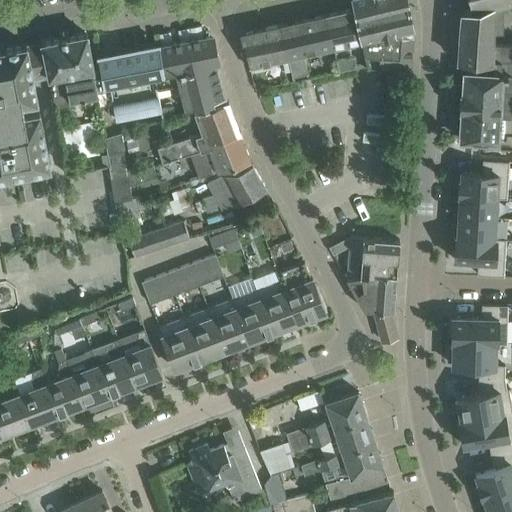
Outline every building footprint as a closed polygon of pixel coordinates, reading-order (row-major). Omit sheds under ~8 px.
[(407,0),(353,0),(355,8),(362,40),(414,28),(407,0)] [(461,11),(460,40),(494,43),(511,44),(511,0),(469,0),(472,9),(463,11),(461,11)] [(355,8),(326,14),(334,49),(358,43),(358,41),(362,40),(355,8)] [(326,14),(281,24),(289,59),(291,70),(306,67),(303,55),(334,49),(326,14)] [(281,24),(242,32),(250,67),(289,59),(281,24)] [(414,28),(362,40),(368,65),(368,66),(377,67),(411,69),(414,28)] [(92,60),(87,33),(41,42),(47,74),(47,75),(48,75),(53,102),(54,102),(59,106),(67,104),(71,100),(70,97),(97,93),(97,97),(99,104),(113,101),(110,83),(102,84),(99,59),(92,60)] [(218,63),(219,63),(214,38),(210,35),(160,45),(164,72),(154,74),(161,110),(163,119),(163,121),(165,120),(164,119),(157,87),(178,82),(185,108),(194,106),(227,96),(218,63)] [(38,100),(33,78),(47,75),(47,74),(41,42),(27,44),(0,49),(0,176),(50,167),(40,111),(25,114),(23,103),(38,100)] [(110,83),(113,101),(115,119),(161,110),(154,74),(164,72),(160,45),(160,43),(141,47),(141,45),(133,46),(134,48),(122,51),(122,48),(115,49),(115,52),(98,55),(99,59),(102,84),(110,83)] [(460,90),(459,110),(462,110),(500,111),(509,113),(511,83),(511,62),(495,62),(494,73),(464,71),(463,91),(460,90)] [(201,145),(240,130),(229,101),(196,113),(202,131),(157,146),(162,161),(190,152),(202,148),(201,145)] [(462,110),(460,138),(488,140),(487,145),(511,146),(511,132),(507,132),(506,137),(498,137),(500,111),(462,110)] [(218,173),(252,160),(240,130),(201,145),(202,148),(190,152),(195,166),(214,158),(217,165),(218,173)] [(112,178),(117,176),(127,173),(123,149),(122,131),(106,136),(106,142),(108,154),(112,178)] [(129,152),(139,149),(137,139),(138,139),(135,131),(125,133),(128,142),(127,142),(129,152)] [(96,156),(108,154),(106,142),(94,144),(96,156)] [(460,179),(459,193),(507,196),(509,161),(487,159),(483,159),(483,172),(462,171),(461,175),(461,179),(460,179)] [(250,198),(267,188),(253,163),(241,168),(225,172),(207,182),(213,194),(202,197),(208,210),(221,207),(222,209),(237,204),(250,198)] [(103,165),(78,167),(80,188),(104,186),(103,165)] [(116,201),(132,197),(127,173),(117,176),(112,178),(116,201)] [(175,213),(192,207),(185,187),(169,192),(172,199),(156,203),(160,214),(174,210),(175,213)] [(460,195),(459,215),(496,217),(497,197),(507,197),(507,196),(459,193),(459,194),(460,194),(460,195)] [(132,197),(116,201),(123,228),(143,224),(141,213),(149,212),(145,195),(132,197)] [(456,235),(456,236),(506,240),(506,238),(495,238),(496,217),(459,215),(458,232),(458,235),(456,235)] [(135,254),(190,236),(183,217),(128,235),(135,254)] [(238,237),(234,226),(209,236),(213,246),(238,237)] [(350,235),(347,276),(397,280),(400,239),(350,235)] [(456,236),(455,259),(479,260),(478,272),(478,273),(483,274),(504,275),(506,240),(456,236)] [(294,247),(291,239),(280,243),(284,251),(294,247)] [(203,257),(211,279),(224,274),(215,252),(203,257)] [(199,284),(211,279),(203,257),(191,261),(199,284)] [(311,278),(305,260),(277,271),(280,278),(281,278),(298,321),(326,311),(313,277),(311,278)] [(187,288),(199,284),(191,261),(178,266),(187,288)] [(175,293),(187,288),(178,266),(166,271),(175,293)] [(163,298),(175,293),(166,271),(154,275),(163,298)] [(150,302),(163,298),(154,275),(142,280),(150,302)] [(347,276),(346,276),(365,308),(374,309),(383,340),(398,336),(391,311),(395,307),(397,280),(347,276)] [(273,331),(298,321),(281,278),(280,278),(257,287),(273,331)] [(249,340),(273,331),(257,287),(232,296),(249,340)] [(133,296),(118,302),(121,310),(136,304),(133,296)] [(225,349),(249,340),(232,296),(208,306),(225,349)] [(453,316),(452,340),(507,341),(508,304),(492,304),(474,303),(473,316),(453,316)] [(200,358),(225,349),(208,306),(184,315),(200,358)] [(81,316),(84,324),(99,318),(96,310),(81,316)] [(175,368),(200,358),(184,315),(158,324),(175,368)] [(83,324),(84,324),(81,316),(66,322),(69,329),(71,329),(74,337),(86,333),(83,324)] [(26,330),(29,338),(44,332),(41,325),(26,330)] [(162,373),(155,354),(145,327),(137,330),(138,331),(137,340),(140,347),(125,353),(136,383),(162,373)] [(14,344),(29,338),(26,330),(11,336),(14,344)] [(119,337),(93,347),(110,393),(136,383),(125,353),(119,337)] [(449,345),(449,360),(453,360),(453,364),(479,365),(479,379),(505,377),(505,364),(496,364),(496,342),(507,342),(507,341),(452,340),(452,341),(453,341),(453,345),(449,345)] [(66,357),(65,357),(61,346),(54,348),(59,361),(58,370),(61,377),(46,383),(57,413),(84,403),(72,373),(66,357)] [(84,403),(110,393),(93,347),(85,350),(85,351),(85,360),(87,367),(72,373),(84,403)] [(57,413),(46,383),(40,367),(32,370),(33,371),(32,379),(35,387),(20,393),(31,423),(57,413)] [(31,423),(20,393),(14,377),(6,380),(7,381),(6,389),(9,397),(0,400),(0,418),(5,432),(31,423)] [(482,392),(457,396),(461,419),(460,419),(460,420),(511,411),(511,405),(509,388),(507,388),(505,377),(479,379),(480,388),(482,392)] [(332,416),(286,431),(290,441),(367,415),(366,413),(358,390),(326,401),(332,416)] [(511,411),(460,420),(464,444),(470,443),(489,440),(491,451),(491,454),(511,448),(511,411)] [(367,415),(290,441),(293,450),(320,442),(325,456),(374,439),(370,425),(367,415)] [(317,459),(302,464),(305,474),(321,469),(338,463),(343,476),(351,475),(383,465),(378,449),(374,439),(325,456),(317,459)] [(272,444),(260,448),(261,449),(261,450),(264,458),(267,463),(270,471),(294,464),(291,451),(287,452),(286,453),(286,452),(285,450),(283,443),(283,441),(281,442),(272,444)] [(193,460),(188,462),(199,490),(214,484),(226,479),(234,500),(262,489),(245,446),(228,453),(224,443),(210,448),(207,442),(189,450),(193,460)] [(496,467),(476,474),(479,482),(478,482),(482,495),(511,485),(511,448),(491,454),(496,467)] [(343,476),(325,481),(329,495),(356,488),(369,485),(388,478),(383,465),(351,475),(343,476)] [(271,473),(264,483),(269,502),(272,501),(286,498),(278,471),(271,473)] [(511,485),(482,495),(483,496),(484,496),(489,511),(500,511),(511,508),(511,485)] [(86,511),(113,511),(103,489),(81,500),(86,511)] [(399,511),(394,490),(392,490),(374,495),(325,508),(325,511),(399,511)] [(286,498),(272,501),(274,511),(316,511),(311,492),(286,498)] [(265,497),(247,504),(249,511),(265,511),(270,510),(265,497)] [(86,511),(81,500),(59,510),(59,511),(86,511)]
